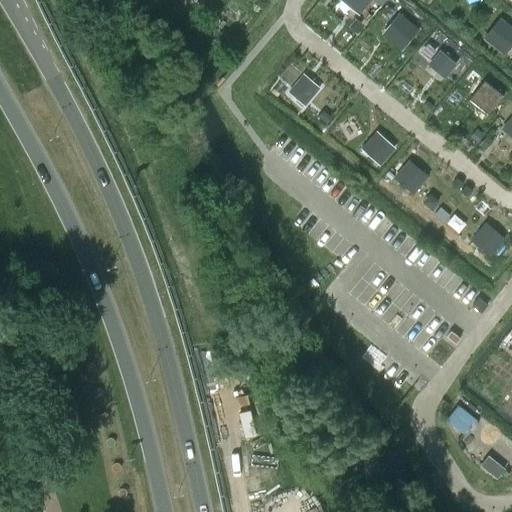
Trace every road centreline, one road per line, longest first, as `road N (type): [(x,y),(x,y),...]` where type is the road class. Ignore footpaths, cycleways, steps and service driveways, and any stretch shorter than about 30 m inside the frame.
road 1 (secondary): [(201,511),(143,276),(54,77),(4,0)]
road 2 (secondary): [(0,89),(97,288),(161,511)]
